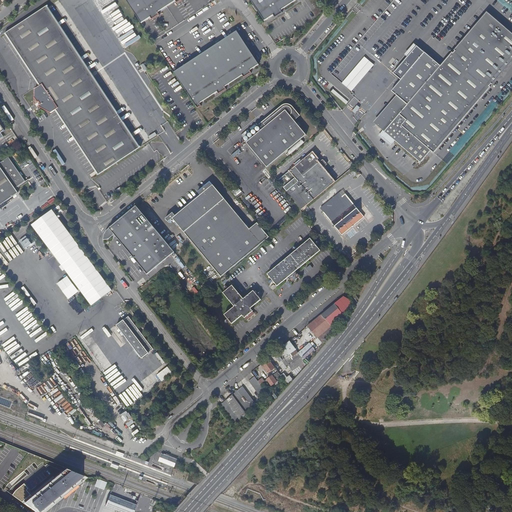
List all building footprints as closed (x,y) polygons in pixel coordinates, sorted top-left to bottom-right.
[(124,0),(140,24),(149,18),(151,21),(158,16),(157,13),(174,2),(176,4),(182,0),(124,0)] [(251,0),(265,21),(296,0),(251,0)] [(95,93),(85,73),(64,41),(43,8),(21,22),(22,24),(14,29),(12,28),(6,32),(10,37),(16,34),(31,61),(27,64),(40,84),(33,89),(33,97),(36,102),(37,101),(39,104),(38,105),(37,106),(38,107),(49,113),(56,108),(61,115),(66,113),(67,112),(31,40),(37,38),(73,109),(97,95),(95,93)] [(511,58),(511,33),(485,11),(452,50),(454,50),(452,53),(451,52),(439,65),(423,52),(390,91),(406,104),(399,113),(390,106),(375,123),(384,131),(383,132),(419,162),(430,149),(433,152),(489,86),(488,85),(490,83),(491,84),(511,58)] [(173,73),(196,109),(200,106),(199,104),(216,92),(218,95),(225,90),(224,87),(241,76),(243,78),(251,73),(249,71),(258,65),(236,31),(173,73)] [(10,37),(20,53),(27,64),(31,61),(16,34),(10,37)] [(67,112),(68,111),(73,109),(37,38),(31,40),(67,112)] [(351,91),(374,65),(365,56),(342,83),(351,91)] [(97,95),(99,93),(85,73),(95,93),(97,95)] [(68,111),(110,165),(136,149),(99,93),(97,95),(73,109),(68,111)] [(265,127),(245,143),(266,168),(305,135),(290,116),(291,115),(291,114),(292,113),(292,112),(292,111),(291,110),(290,108),(289,107),(288,107),(287,107),(287,106),(286,106),(285,107),(284,107),(283,107),(282,108),(263,124),(265,127)] [(101,172),(110,165),(68,111),(67,112),(66,113),(94,152),(89,156),(101,172)] [(99,173),(101,172),(89,156),(94,152),(66,113),(61,115),(99,173)] [(288,172),(312,201),(334,183),(316,161),(317,160),(311,153),(288,172)] [(7,155),(0,160),(0,203),(17,191),(14,187),(24,179),(7,155)] [(268,237),(256,223),(248,230),(211,185),(207,189),(204,186),(196,192),(199,196),(174,217),(171,214),(163,220),(166,223),(171,220),(219,277),(268,237)] [(345,195),(323,212),(341,236),(363,217),(345,195)] [(359,209),(369,222),(375,217),(365,204),(359,209)] [(136,205),(110,227),(149,274),(175,252),(136,205)] [(371,231),(360,241),(364,245),(375,235),(371,231)] [(291,276),(299,269),(297,267),(322,246),(312,235),(269,270),(279,282),(289,273),(291,276)] [(69,248),(79,268),(89,264),(78,241),(72,243),(74,246),(69,248)] [(301,272),(299,269),(291,276),(293,278),(301,272)] [(234,282),(225,289),(236,303),(226,311),(234,320),(244,311),(247,314),(255,307),(252,304),(263,296),(256,286),(245,295),(234,282)] [(346,302),(348,300),(344,295),(321,315),(324,319),(346,302)] [(324,319),(321,315),(307,326),(317,338),(330,326),(324,319)] [(129,316),(117,325),(142,358),(154,349),(129,316)] [(295,350),(289,341),(274,353),(276,356),(278,359),(280,361),(293,352),(295,350)] [(304,359),(315,349),(309,343),(298,353),(304,359)] [(292,371),(304,362),(298,353),(295,355),(285,362),(292,371)] [(274,368),(269,361),(262,366),(266,373),(274,368)] [(168,367),(158,375),(162,381),(173,373),(168,367)] [(266,380),(270,386),(276,381),(271,375),(266,380)] [(259,397),(265,392),(259,385),(257,381),(254,377),(248,381),(259,397)] [(249,408),(255,404),(242,386),(231,395),(244,413),(250,409),(249,408)] [(219,405),(234,425),(239,421),(224,401),(219,405)] [(170,457),(162,454),(159,461),(167,464),(171,466),(174,467),(176,463),(177,459),(175,458),(172,458),(170,457)] [(42,511),(81,480),(83,477),(64,469),(30,496),(25,490),(27,488),(22,483),(14,490),(11,495),(34,511),(42,511)] [(97,479),(94,486),(103,490),(107,483),(97,479)] [(113,496),(110,495),(107,501),(106,506),(109,508),(113,509),(116,510),(120,511),(134,511),(137,505),(124,500),(120,499),(117,498),(113,496)]
